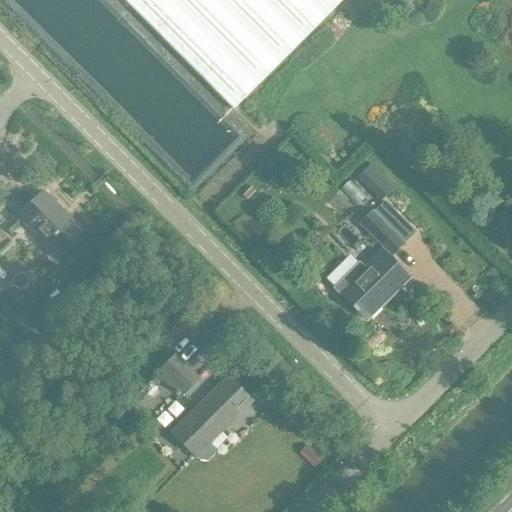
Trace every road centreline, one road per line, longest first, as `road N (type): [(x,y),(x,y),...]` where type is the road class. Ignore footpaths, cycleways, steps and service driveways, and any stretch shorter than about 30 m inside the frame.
road 1 (unclassified): [(389,429),(0,40)]
road 2 (unclassified): [(389,429),(511,307)]
